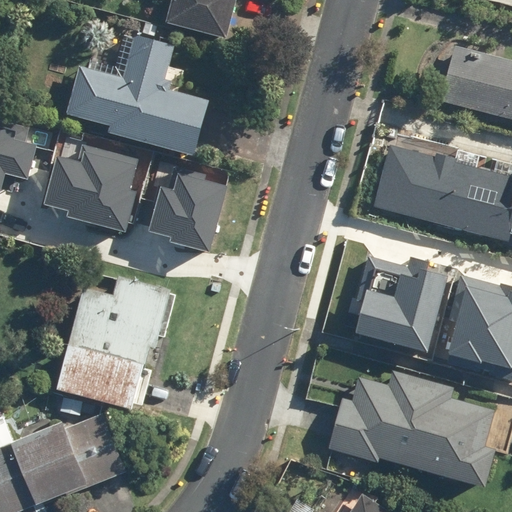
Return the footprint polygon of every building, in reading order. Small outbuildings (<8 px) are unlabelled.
[(182,0),(178,20),(242,35),(250,0),(182,0)] [(88,65),(76,113),(118,124),(117,131),(206,154),(220,99),(171,86),(183,42),(142,31),(131,76),(88,65)] [(511,59),(453,43),(436,103),(511,124),(511,59)] [(0,120),(0,229),(11,185),(31,190),(45,131),(0,120)] [(477,159),(394,136),(372,212),(511,250),(511,168),(507,182),(473,172),(477,159)] [(155,165),(91,149),(86,168),(63,163),(48,228),(136,248),(155,165)] [(236,184),(189,173),(185,191),(168,187),(153,253),(217,267),(236,184)] [(356,329),(430,345),(448,265),(423,260),(422,267),(402,262),(396,287),(367,281),(356,329)] [(124,292),(89,284),(65,387),(149,407),(178,286),(128,274),(124,292)] [(451,348),(511,360),(511,287),(466,277),(451,348)] [(337,401),(321,451),(368,466),(370,461),(472,494),(485,453),(475,450),(486,416),(442,401),(445,390),(388,371),(383,388),(353,378),(344,404),(337,401)] [(0,511),(19,511),(134,471),(113,410),(25,442),(15,415),(0,420),(0,511)] [(376,511),(356,498),(347,511),(376,511)] [(309,511),(291,499),(281,511),(309,511)]
